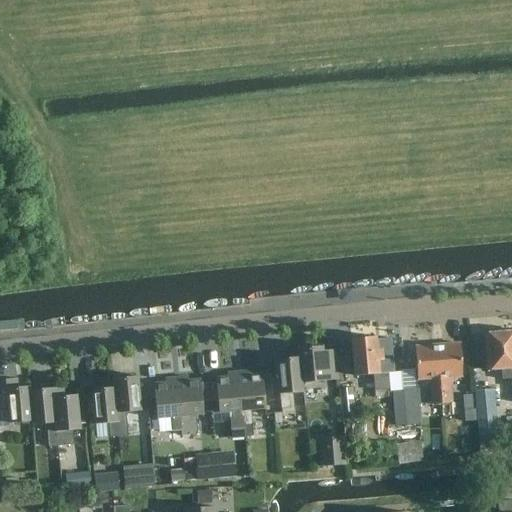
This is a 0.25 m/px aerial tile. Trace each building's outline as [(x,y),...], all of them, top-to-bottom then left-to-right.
[(484,370),(500,369),(501,381),(510,380),(510,388),(511,387),(511,332),(481,335),(484,370)] [(349,340),(353,376),(372,375),(373,391),(402,388),(400,373),(393,373),(389,339),(374,341),(374,337),(349,340)] [(458,344),(436,346),(440,404),(451,403),(450,378),(461,377),(458,344)] [(416,380),(427,379),(429,405),(440,404),(436,346),(414,347),(416,380)] [(321,347),(297,349),(299,384),(300,384),(337,380),(334,351),(321,352),(321,347)] [(289,408),(287,394),(301,393),(300,384),(299,384),(297,349),(285,350),(286,359),(274,360),(278,395),(279,395),(280,409),(289,408)] [(261,375),(238,377),(243,434),(252,433),(249,411),(264,409),(261,375)] [(136,377),(112,379),(118,437),(127,436),(124,413),(139,412),(136,377)] [(233,412),(233,418),(229,418),(231,439),(243,438),(243,434),(238,377),(214,379),(217,413),(233,412)] [(109,438),(118,437),(112,379),(101,381),(101,390),(90,391),(93,425),(108,424),(109,438)] [(7,424),(31,422),(29,392),(29,388),(17,389),(16,380),(0,381),(0,411),(6,411),(7,424)] [(198,381),(175,383),(180,431),(180,437),(194,435),(192,416),(201,415),(198,381)] [(175,383),(152,385),(155,419),(170,418),(171,432),(180,431),(175,383)] [(354,412),(351,388),(338,389),(340,414),(354,412)] [(62,389),(51,390),(56,447),(72,445),(71,431),(78,431),(75,397),(63,398),(62,389)] [(31,425),(45,424),(47,447),(56,447),(51,390),(29,392),(31,422),(31,425)] [(405,431),(419,430),(415,390),(402,391),(404,411),(403,411),(405,431)] [(477,435),(490,434),(486,391),(473,392),(477,435)] [(461,411),(474,411),(473,395),(461,396),(461,411)] [(321,467),(345,465),(343,437),(319,439),(321,467)] [(420,440),(407,441),(409,462),(422,461),(420,440)] [(407,441),(395,443),(397,463),(409,462),(407,441)] [(232,452),(213,453),(215,479),(234,477),(232,452)] [(196,474),(196,481),(215,479),(213,453),(194,455),(196,474)] [(89,473),(75,474),(64,476),(65,491),(91,489),(89,473)] [(95,493),(118,491),(116,473),(93,475),(95,493)] [(29,480),(2,482),(2,499),(31,497),(29,480)] [(511,511),(511,502),(496,503),(496,511),(511,511)]
